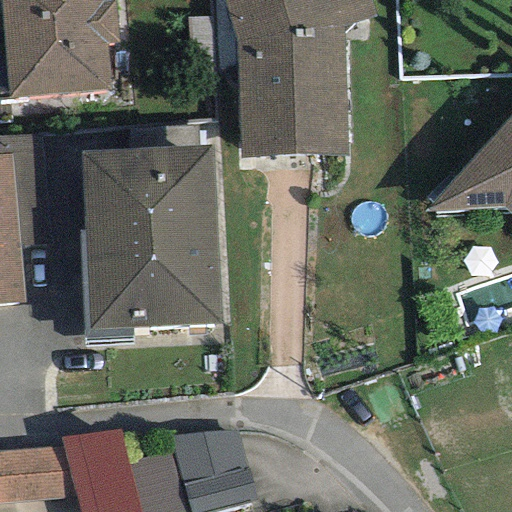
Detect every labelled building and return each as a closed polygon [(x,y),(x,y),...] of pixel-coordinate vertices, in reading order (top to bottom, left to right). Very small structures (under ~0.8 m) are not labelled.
[(0,0),(0,3),(7,99),(108,91),(104,45),(100,3),(100,0),(0,0)] [(370,0),(224,0),(236,40),(237,154),(347,155),(342,35),(351,25),(376,18),(370,0)] [(112,2),(100,3),(104,45),(116,44),(112,2)] [(511,111),(421,213),(504,210),(511,217),(511,111)] [(0,136),(0,154),(11,154),(18,246),(49,244),(40,134),(0,136)] [(212,145),(79,151),(83,230),(78,231),(83,340),(132,338),(131,328),(220,324),(212,145)] [(0,154),(0,304),(23,303),(18,246),(11,154),(0,154)] [(118,430),(60,438),(62,446),(74,496),(78,511),(137,511),(126,463),(118,430)] [(205,433),(167,437),(189,511),(216,511),(255,501),(237,433),(205,433)] [(62,446),(0,451),(0,502),(74,496),(62,446)] [(184,511),(170,453),(126,463),(137,511),(184,511)]
